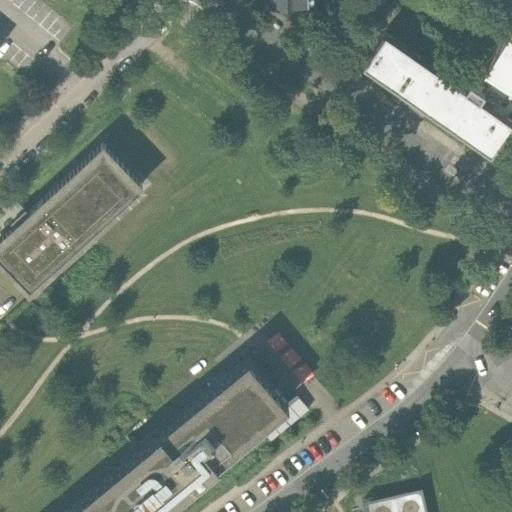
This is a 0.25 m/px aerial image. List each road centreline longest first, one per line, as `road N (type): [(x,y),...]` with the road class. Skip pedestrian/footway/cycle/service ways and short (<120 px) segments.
road 1 (tertiary): [(204,0),(511,208)]
road 2 (unclassified): [(182,0),(0,174)]
road 3 (tertiary): [(464,377),(275,511)]
